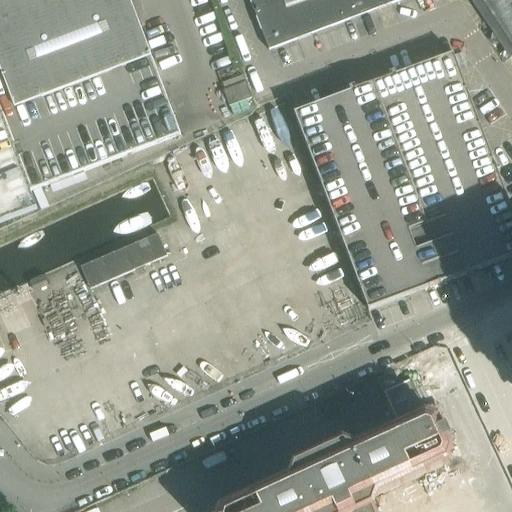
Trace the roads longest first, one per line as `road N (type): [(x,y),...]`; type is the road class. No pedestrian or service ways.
road 1 (unclassified): [(0,469),(22,492),(63,496),(458,314)]
road 2 (residential): [(511,432),(458,314)]
